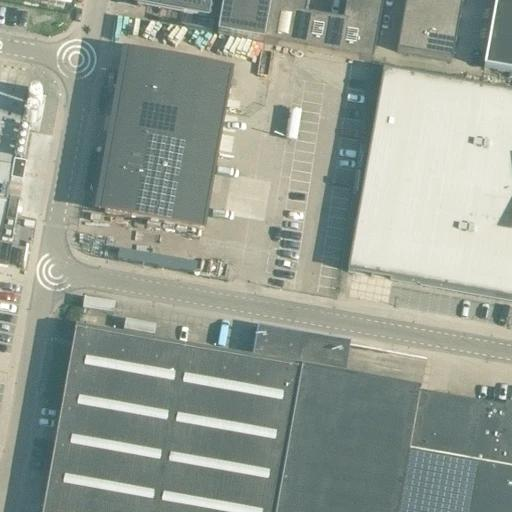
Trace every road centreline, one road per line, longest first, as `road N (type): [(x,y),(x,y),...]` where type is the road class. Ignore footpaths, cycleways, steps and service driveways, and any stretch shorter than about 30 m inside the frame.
road 1 (unclassified): [(511,349),(49,266)]
road 2 (unclassified): [(8,489),(49,266)]
road 3 (unclassified): [(49,266),(85,57)]
